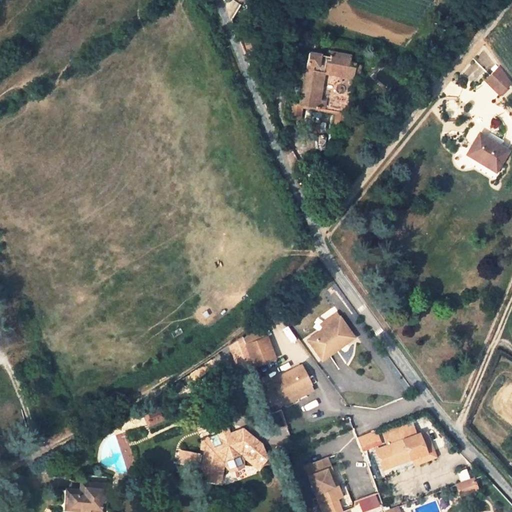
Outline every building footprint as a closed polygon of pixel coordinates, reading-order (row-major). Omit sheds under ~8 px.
[(297,109),(312,112),(318,76),(351,81),(353,69),(346,67),(347,61),(327,58),(326,66),(314,63),(314,59),(303,57),(300,75),(304,76),(303,86),(298,85),(295,109),(297,109)] [(497,69),(484,81),(497,96),(509,86),(497,69)] [(285,124),(294,125),(297,109),(295,109),(288,108),(285,124)] [(339,132),(341,117),(330,115),(327,129),(339,132)] [(474,138),(462,158),(490,174),(502,154),(474,138)] [(321,329),(323,334),(337,325),(334,320),(321,329)] [(347,341),(337,325),(323,334),(304,346),(318,366),(326,361),(324,357),(347,341)] [(257,334),(240,346),(249,370),(267,363),(257,334)] [(324,357),(326,361),(350,345),(347,341),(324,357)] [(226,350),(238,383),(252,379),(249,370),(240,346),(238,342),(226,350)] [(276,395),(279,400),(305,388),(296,372),(263,389),(268,399),(276,395)] [(308,394),(305,388),(279,400),(283,407),(308,394)] [(167,426),(160,412),(141,420),(147,434),(167,426)] [(381,438),(386,449),(404,442),(399,430),(381,438)] [(426,434),(419,436),(422,445),(406,450),(409,458),(425,452),(427,457),(410,463),(413,470),(435,462),(431,449),(426,434)] [(203,488),(215,490),(218,465),(241,456),(260,473),(267,465),(262,452),(241,436),(204,450),(200,475),(203,488)] [(386,449),(374,453),(382,474),(410,463),(427,457),(425,452),(409,458),(406,450),(422,445),(419,436),(404,442),(386,449)] [(369,442),(358,447),(362,458),(374,453),(369,442)] [(177,463),(198,464),(198,451),(178,450),(177,463)] [(241,456),(218,465),(215,490),(219,490),(222,470),(241,462),(257,477),(260,473),(241,456)] [(336,503),(328,483),(332,482),(329,472),(310,480),(313,489),(310,490),(319,511),(338,511),(335,504),(336,503)] [(462,492),(462,493),(478,487),(474,477),(455,485),(459,493),(462,492)] [(88,490),(88,495),(62,493),(60,511),(100,511),(100,490),(88,490)]
